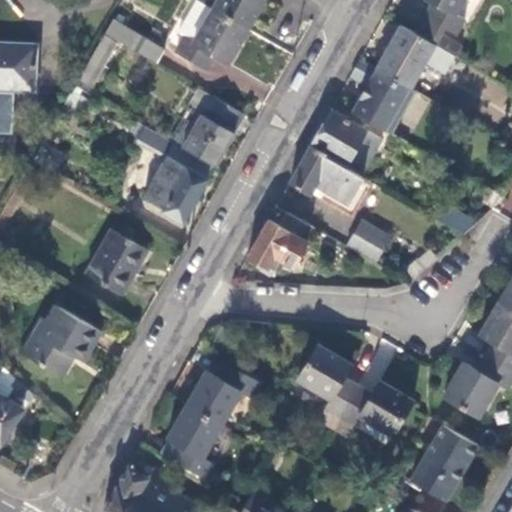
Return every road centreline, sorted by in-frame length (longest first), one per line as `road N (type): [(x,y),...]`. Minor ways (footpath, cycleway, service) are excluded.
road 1 (residential): [(364,0),(193,294)]
road 2 (residential): [(193,294),(422,315),(495,234)]
road 3 (residential): [(193,294),(67,511)]
